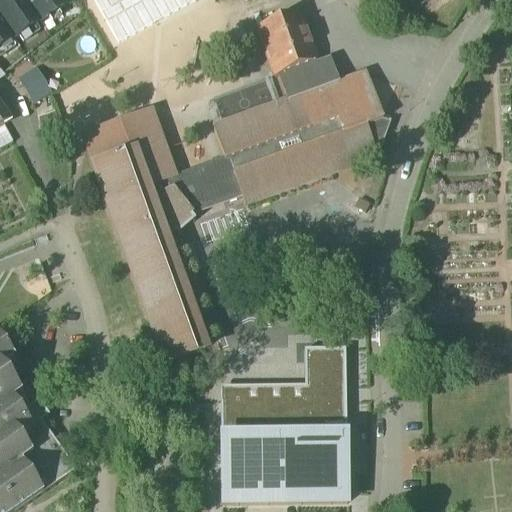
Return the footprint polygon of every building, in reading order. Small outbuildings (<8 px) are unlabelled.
[(39,0),(0,0),(0,43),(11,36),(5,28),(41,1),(39,0)] [(90,0),(111,45),(203,3),(201,0),(90,0)] [(264,84),(234,2),(217,9),(247,90),(264,84)] [(0,53),(0,73),(3,77),(33,54),(32,54),(64,26),(64,25),(70,20),(61,9),(22,41),(19,38),(0,53)] [(300,16),(258,31),(275,80),(279,78),(315,65),(317,64),(300,16)] [(76,61),(25,93),(34,106),(84,74),(76,61)] [(315,65),(279,78),(288,104),(288,105),(301,101),(300,100),(338,86),(330,64),(317,69),(315,65)] [(288,104),(214,131),(224,161),(242,200),(245,207),(377,159),(375,154),(380,153),(390,124),(388,123),(388,125),(382,122),(365,76),(338,86),(300,100),(301,101),(288,105),(288,104)] [(25,92),(8,103),(17,117),(34,106),(25,93),(25,92)] [(12,125),(0,107),(0,131),(4,129),(12,125)] [(150,117),(85,141),(96,171),(134,157),(161,147),(150,117)] [(0,131),(0,151),(13,145),(4,129),(0,131)] [(172,180),(161,147),(134,157),(165,241),(175,234),(178,237),(196,223),(191,218),(242,200),(224,161),(172,180)] [(134,157),(96,171),(94,172),(165,367),(205,353),(165,241),(134,157)] [(0,411),(21,397),(3,371),(15,362),(0,340),(0,411)] [(347,505),(345,352),(305,353),(306,390),(221,391),(222,507),(347,505)] [(21,397),(0,411),(0,511),(20,511),(76,473),(21,397)]
